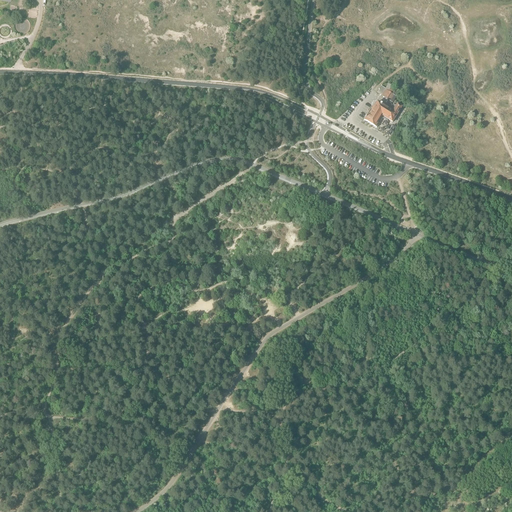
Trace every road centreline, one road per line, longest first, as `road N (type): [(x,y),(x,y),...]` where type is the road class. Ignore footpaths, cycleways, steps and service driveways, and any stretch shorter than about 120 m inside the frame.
road 1 (unknown): [(511,238),(475,240),(461,224),(409,216),(377,196),(339,189),(312,142),(326,105),(313,68),(325,20),(345,0)]
road 2 (unknown): [(209,511),(99,341),(107,253),(62,173)]
road 3 (unknown): [(312,142),(296,142),(273,158),(234,138),(200,141),(176,131),(141,155),(94,148),(62,173),(23,166),(0,212)]
road 4 (tertiary): [(232,86),(0,72)]
road 5 (tertiary): [(386,154),(273,94),(232,86)]
road 6 (tertiary): [(232,86),(386,154)]
road 7 (tertiary): [(511,198),(386,154)]
